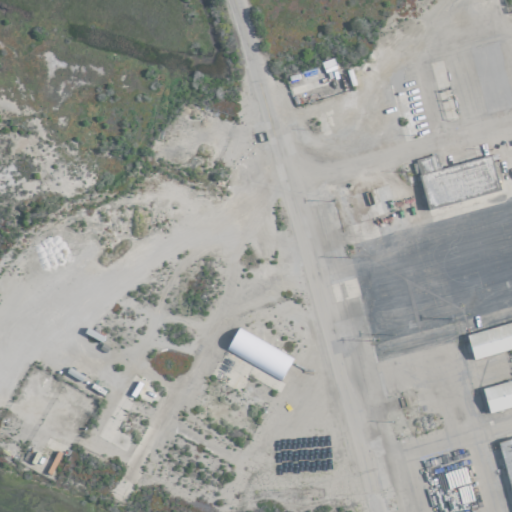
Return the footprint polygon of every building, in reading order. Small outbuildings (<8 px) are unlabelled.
[(497,190),(489,155),(437,167),(434,153),(414,158),(425,207),(497,190)] [(511,319),(464,332),(470,357),(511,346),(511,319)] [(278,379),(290,356),(235,327),(223,350),(278,379)] [(486,411),(511,404),(511,377),(479,386),(486,411)] [(511,436),(496,440),(511,504),(511,436)]
